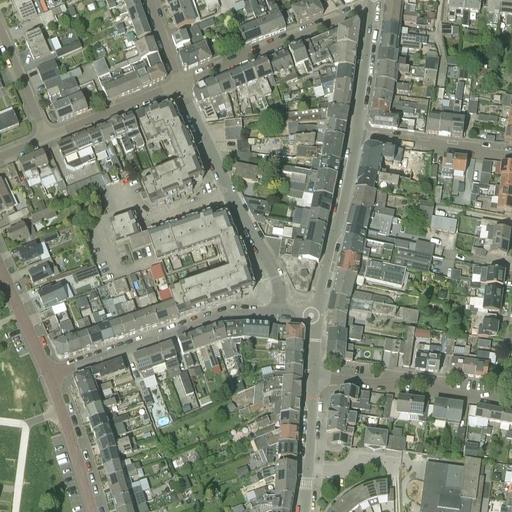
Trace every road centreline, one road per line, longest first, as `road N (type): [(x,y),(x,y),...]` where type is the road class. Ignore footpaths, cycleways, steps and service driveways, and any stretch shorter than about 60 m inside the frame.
road 1 (residential): [(46,377),(223,314),(278,313)]
road 2 (residential): [(372,12),(357,11),(179,83)]
road 3 (residential): [(494,396),(440,393),(424,380),(399,377),(381,385),(312,377)]
road 4 (tertiary): [(316,316),(355,132)]
road 5 (residential): [(511,157),(355,132)]
road 6 (residential): [(46,138),(179,83)]
road 7 (residential): [(91,511),(46,377)]
road 8 (tertiary): [(303,511),(312,377)]
road 9 (residential): [(278,313),(268,260),(229,193)]
road 10 (tertiary): [(355,132),(372,12)]
road 11 (residential): [(229,193),(179,83)]
